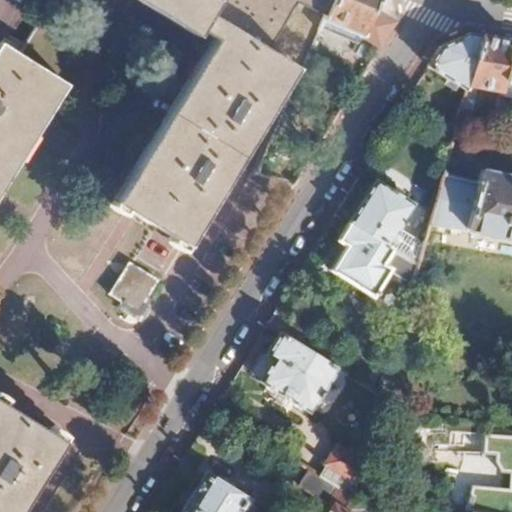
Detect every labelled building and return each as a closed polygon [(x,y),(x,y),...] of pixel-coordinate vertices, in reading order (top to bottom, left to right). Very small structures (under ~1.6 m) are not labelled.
[(152,0),(218,40),(120,201),(178,237),(294,49),(305,54),(317,25),(328,0),(152,0)] [(328,0),(317,25),(354,42),(356,38),(377,48),(395,20),(390,0),(328,0)] [(467,32),(440,46),(427,66),(466,90),(467,84),(481,34),(467,32)] [(511,52),(511,38),(481,34),(467,84),(502,91),(511,52)] [(0,174),(58,79),(2,46),(0,48),(0,174)] [(511,52),(502,91),(499,105),(511,108),(511,52)] [(265,148),(259,163),(295,180),(304,166),(265,148)] [(475,181),(442,174),(429,222),(468,232),(469,228),(511,237),(511,175),(478,168),(475,181)] [(412,202),(374,178),(348,221),(386,246),(412,202)] [(104,211),(94,232),(108,239),(118,218),(104,211)] [(386,246),(348,221),(336,240),(344,246),(329,272),(371,299),(389,270),(383,266),(392,250),(386,246)] [(141,235),(132,228),(115,250),(124,257),(141,235)] [(425,235),(418,230),(402,256),(408,259),(417,265),(419,259),(425,235)] [(402,256),(392,250),(383,266),(389,270),(412,282),(417,265),(408,259),(402,256)] [(419,259),(417,265),(412,282),(409,295),(423,298),(431,263),(419,259)] [(129,260),(114,282),(128,291),(121,303),(140,314),(146,303),(144,301),(158,278),(129,260)] [(302,323),(276,307),(266,324),(277,331),(292,341),(302,323)] [(264,353),(259,351),(248,367),(250,372),(260,378),(258,381),(307,414),(335,369),(292,341),(277,331),(264,353)] [(0,511),(4,511),(53,435),(0,402),(0,511)] [(501,478),(511,479),(511,495),(471,489),(464,511),(511,511),(511,437),(487,436),(485,457),(497,459),(495,466),(501,478)] [(362,463),(335,446),(317,476),(341,492),(352,499),(353,495),(362,463)] [(319,511),(348,511),(349,509),(352,499),(341,492),(317,476),(313,473),(301,491),(324,506),(319,511)] [(236,511),(245,499),(205,474),(179,511),(236,511)] [(353,495),(352,499),(349,509),(365,509),(365,497),(353,495)]
